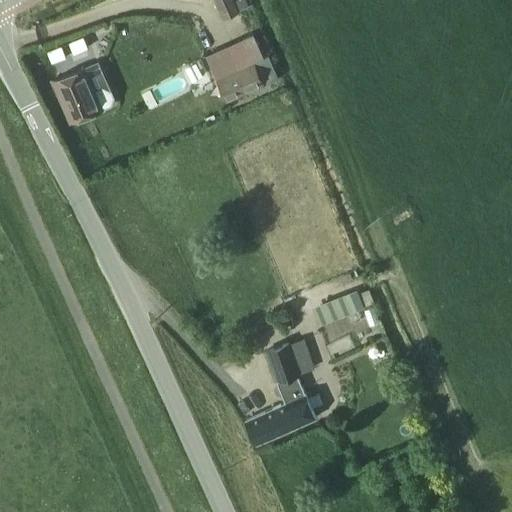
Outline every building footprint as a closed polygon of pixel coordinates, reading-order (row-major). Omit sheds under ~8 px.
[(234,0),(217,0),(225,18),(239,12),(234,0)] [(264,57),(254,33),(206,54),(227,102),(265,86),(264,84),(278,78),(269,55),(264,57)] [(69,43),(74,54),(88,47),(83,37),(69,43)] [(62,46),(47,52),(52,63),(66,57),(62,46)] [(201,63),(149,84),(157,103),(208,82),(201,63)] [(95,89),(85,67),(51,82),(70,124),(103,109),(103,108),(111,105),(114,97),(110,89),(102,86),(95,89)] [(358,292),(313,310),(319,324),(364,307),(358,292)] [(302,337),(286,343),(299,372),(313,367),(302,337)] [(256,445),(316,417),(296,373),(299,372),(286,343),(263,352),(286,402),(245,420),(256,445)]
